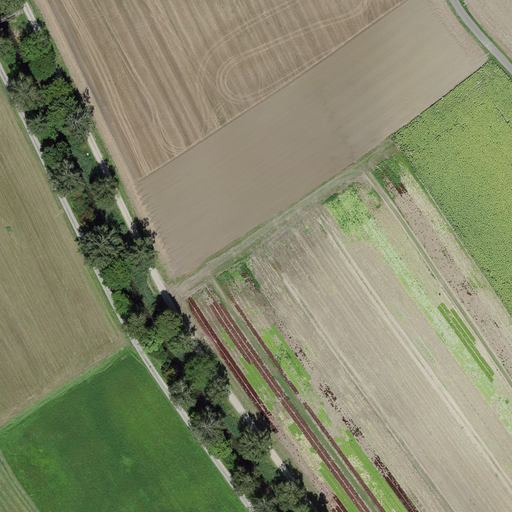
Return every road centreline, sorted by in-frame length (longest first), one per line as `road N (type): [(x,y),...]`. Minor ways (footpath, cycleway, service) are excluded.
road 1 (track): [(322,511),(180,316),(26,0)]
road 2 (track): [(0,56),(138,336),(261,511)]
